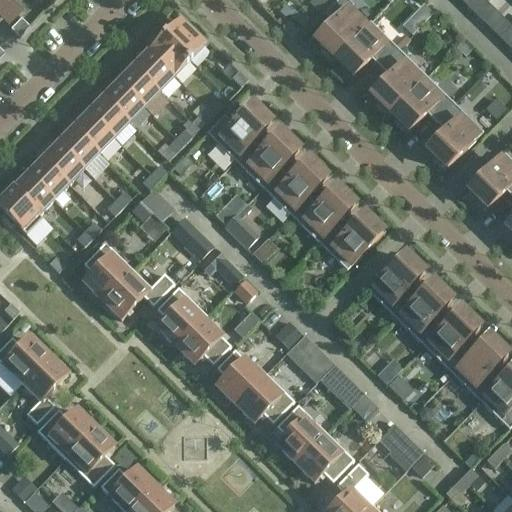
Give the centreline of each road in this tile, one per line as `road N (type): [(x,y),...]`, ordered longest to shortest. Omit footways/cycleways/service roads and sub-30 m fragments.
road 1 (residential): [(205,0),(511,299)]
road 2 (residential): [(0,133),(133,0)]
